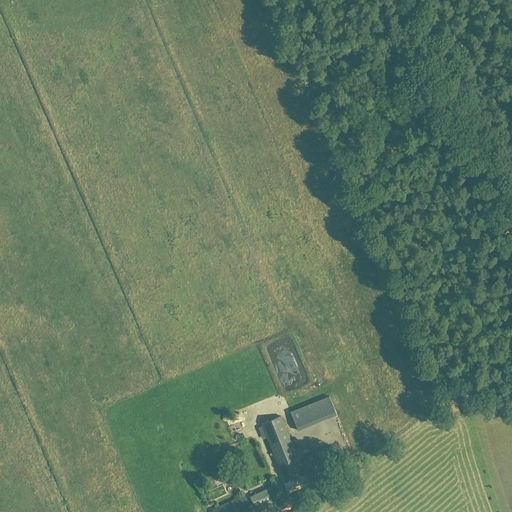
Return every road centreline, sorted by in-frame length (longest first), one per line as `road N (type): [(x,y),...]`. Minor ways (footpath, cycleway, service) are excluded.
road 1 (track): [(409,0),(511,241)]
road 2 (track): [(297,511),(438,400)]
